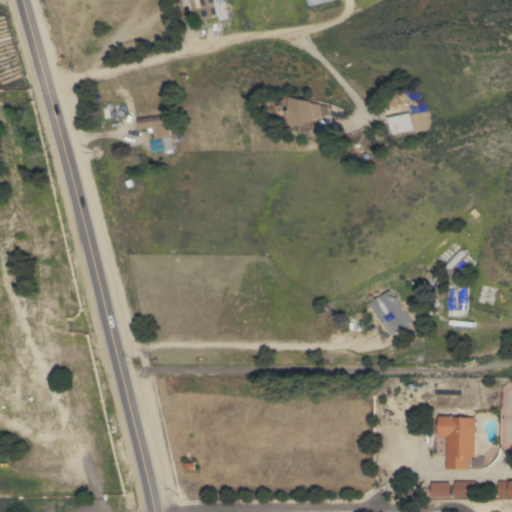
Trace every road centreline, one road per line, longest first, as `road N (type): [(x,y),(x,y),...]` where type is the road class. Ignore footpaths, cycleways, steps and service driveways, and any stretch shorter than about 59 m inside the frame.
road 1 (secondary): [(151,511),(75,187),(21,0)]
road 2 (residential): [(49,89),(271,31),(320,57),(368,116)]
